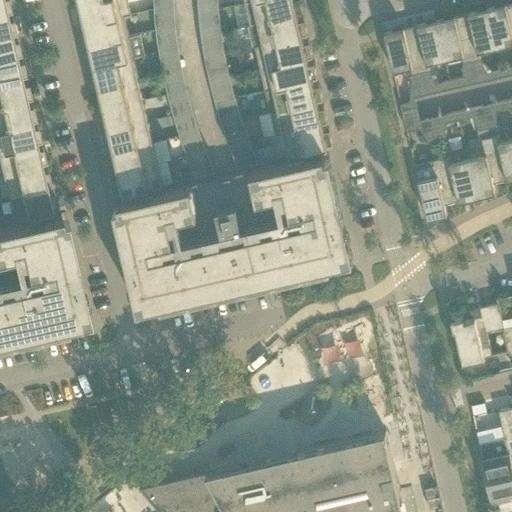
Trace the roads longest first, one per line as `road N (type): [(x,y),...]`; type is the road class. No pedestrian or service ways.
road 1 (residential): [(124,350),(46,0)]
road 2 (residential): [(406,279),(345,12)]
road 3 (residential): [(124,350),(305,316)]
road 4 (residential): [(435,404),(406,279)]
road 5 (residential): [(0,377),(124,350)]
